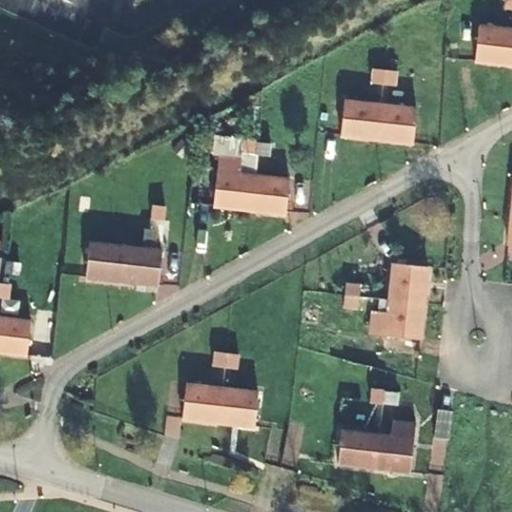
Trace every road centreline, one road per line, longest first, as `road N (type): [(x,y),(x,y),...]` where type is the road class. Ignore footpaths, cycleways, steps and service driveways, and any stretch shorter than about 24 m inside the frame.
road 1 (residential): [(17,463),(46,432),(45,398),(65,373),(478,142)]
road 2 (residential): [(455,382),(478,142)]
road 3 (residential): [(184,511),(17,463)]
road 4 (unknown): [(169,0),(140,25),(124,26),(57,0)]
